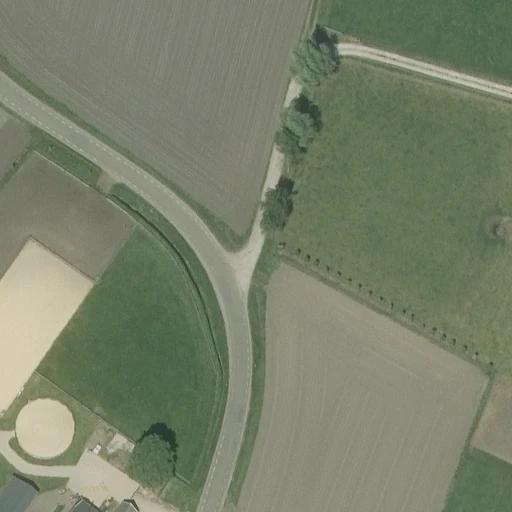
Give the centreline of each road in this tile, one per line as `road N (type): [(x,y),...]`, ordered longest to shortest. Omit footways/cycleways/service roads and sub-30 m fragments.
road 1 (tertiary): [(209,511),(244,363),(236,303),(214,250),(187,218),(0,85)]
road 2 (track): [(224,272),(252,247),(304,67)]
road 3 (track): [(304,67),(339,48),(354,49),(511,94)]
